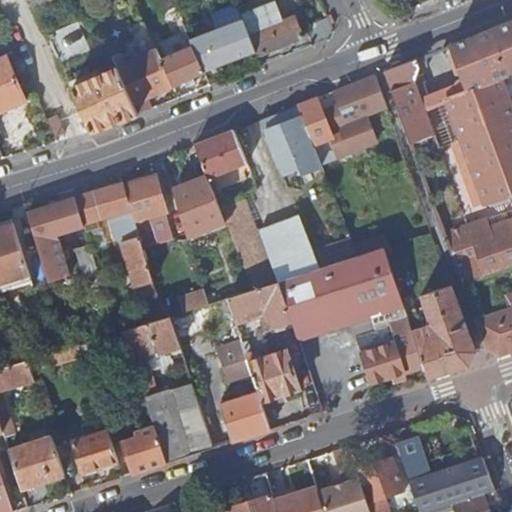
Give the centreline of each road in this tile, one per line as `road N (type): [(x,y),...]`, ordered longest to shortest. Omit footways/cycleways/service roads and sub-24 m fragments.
road 1 (residential): [(476,386),(84,511)]
road 2 (residential): [(372,54),(0,190)]
road 3 (residential): [(501,0),(372,54)]
